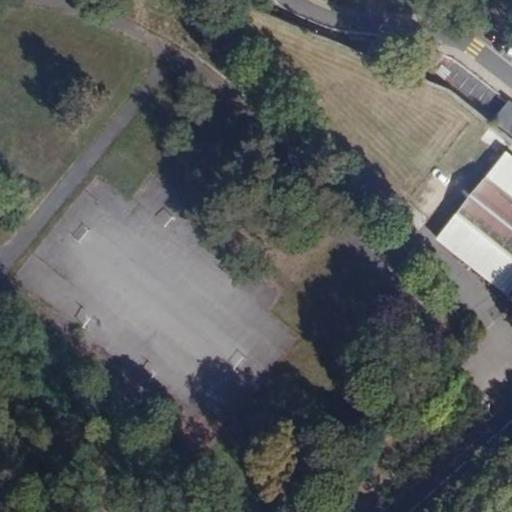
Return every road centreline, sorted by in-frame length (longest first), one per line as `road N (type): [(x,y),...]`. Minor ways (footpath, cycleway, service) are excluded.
road 1 (residential): [(511,78),(467,42),(353,29),(289,0)]
road 2 (tertiary): [(511,419),(410,511)]
